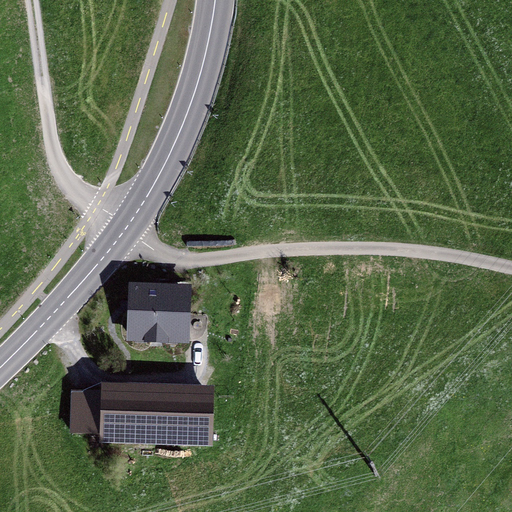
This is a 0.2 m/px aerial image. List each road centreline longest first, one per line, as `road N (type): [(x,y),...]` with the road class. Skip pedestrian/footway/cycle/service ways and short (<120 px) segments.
road 1 (track): [(511,267),(406,247),(162,256),(99,213),(52,164),(21,0)]
road 2 (secondary): [(0,366),(97,264),(150,190),(197,84),(214,0)]
